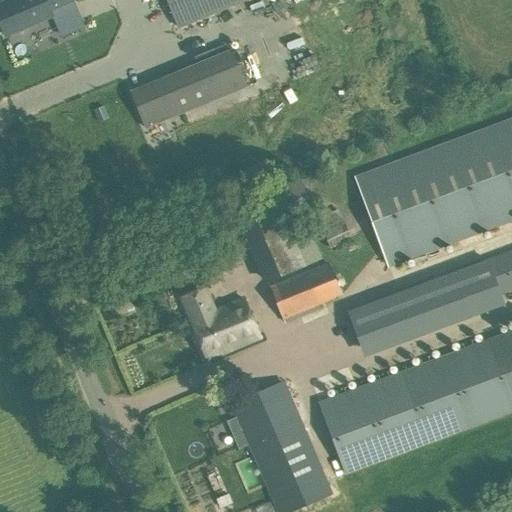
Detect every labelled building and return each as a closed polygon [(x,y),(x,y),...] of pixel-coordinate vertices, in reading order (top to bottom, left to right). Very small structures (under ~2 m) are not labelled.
[(7,0),(0,3),(0,23),(5,36),(52,17),(49,10),(72,1),(71,0),(7,0)] [(167,0),(179,28),(247,0),(167,0)] [(246,87),(238,69),(209,81),(216,99),(246,87)] [(153,82),(131,91),(146,128),(168,119),(153,82)] [(511,221),(511,121),(357,179),(389,266),(511,221)] [(297,199),(241,223),(266,283),(322,260),(297,199)] [(337,209),(316,220),(330,250),(352,240),(337,209)] [(228,237),(198,249),(207,273),(237,262),(228,237)] [(511,251),(353,310),(366,345),(511,290),(511,251)] [(328,264),(270,288),(283,320),(341,296),(328,264)] [(205,288),(180,299),(206,362),(260,338),(242,298),(214,309),(205,288)] [(511,412),(511,331),(318,403),(344,475),(511,412)] [(282,383),(232,404),(278,511),(286,511),(330,493),(282,383)]
